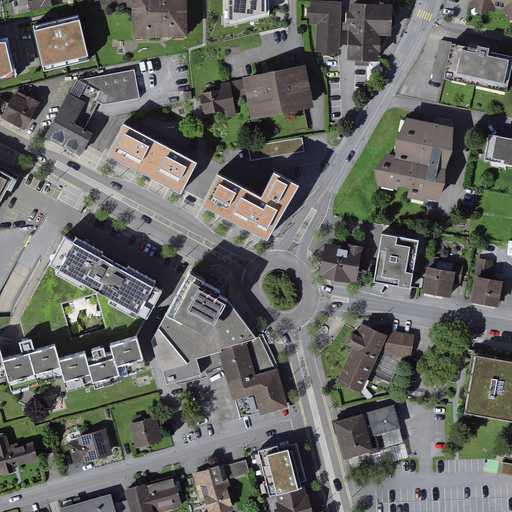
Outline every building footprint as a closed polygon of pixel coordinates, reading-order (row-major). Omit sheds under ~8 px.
[(65,0),(16,0),(19,13),(66,2),(65,0)] [(189,0),(135,0),(137,34),(190,32),(189,0)] [(253,0),(215,0),(216,11),(254,10),(253,0)] [(511,0),(473,0),(473,3),(511,12),(511,0)] [(341,55),(343,4),(313,3),(312,23),(321,24),(319,54),(341,55)] [(397,5),(355,5),(355,61),(381,61),(381,33),(397,33),(397,5)] [(81,13),(34,24),(46,72),(93,60),(81,13)] [(0,38),(0,82),(19,76),(10,38),(0,38)] [(511,63),(511,54),(458,43),(451,72),(508,85),(511,63)] [(316,104),(308,64),(246,76),(247,81),(205,89),(212,121),(241,115),(238,102),(249,99),(253,116),(316,104)] [(89,125),(101,102),(142,95),(137,69),(81,79),(73,94),(70,93),(48,134),(82,152),(95,128),(89,125)] [(41,100),(18,89),(6,114),(29,125),(41,100)] [(455,125),(409,118),(403,157),(390,155),(385,183),(412,188),(411,197),(442,202),(455,125)] [(128,122),(111,154),(185,192),(202,160),(128,122)] [(511,135),(496,133),(492,160),(511,162),(511,135)] [(306,138),(251,146),(253,161),(308,152),(307,144),(306,138)] [(0,206),(18,174),(0,164),(0,206)] [(275,169),(262,193),(221,171),(205,204),(273,239),(303,183),(296,180),(280,172),(275,169)] [(421,236),(386,232),(380,282),(416,286),(421,236)] [(79,236),(77,240),(68,235),(22,319),(27,338),(21,340),(25,353),(5,359),(0,343),(0,377),(9,375),(13,389),(66,374),(70,389),(96,381),(97,386),(125,378),(123,373),(147,366),(139,338),(166,289),(162,287),(164,283),(131,265),(129,269),(110,258),(113,254),(79,236)] [(359,249),(319,244),(316,274),(355,280),(359,249)] [(459,270),(429,267),(427,290),(456,293),(459,270)] [(234,293),(194,271),(171,312),(156,340),(170,384),(226,368),(234,398),(241,419),(262,413),(289,406),(279,368),(264,334),(258,336),(231,298),(234,293)] [(509,279),(478,276),(475,300),(507,303),(509,279)] [(387,331),(364,321),(359,333),(353,330),(347,342),(354,346),(338,380),(363,391),(381,354),(413,360),(417,334),(388,328),(387,331)] [(511,357),(477,352),(467,411),(511,418),(511,357)] [(427,396),(428,392),(407,388),(406,393),(427,396)] [(407,446),(397,408),(339,423),(349,462),(407,446)] [(158,415),(132,422),(138,444),(164,437),(158,415)] [(114,452),(107,428),(75,438),(82,461),(114,452)] [(8,434),(0,436),(0,459),(4,474),(18,470),(16,464),(38,458),(33,442),(13,448),(8,434)] [(308,477),(300,441),(263,449),(273,494),(279,493),(283,511),(314,511),(309,485),(306,486),(304,478),(308,477)] [(255,473),(251,458),(200,472),(211,511),(240,511),(232,480),(255,473)] [(160,511),(189,504),(181,475),(131,489),(137,511),(160,511)] [(118,511),(113,494),(64,509),(64,511),(118,511)]
